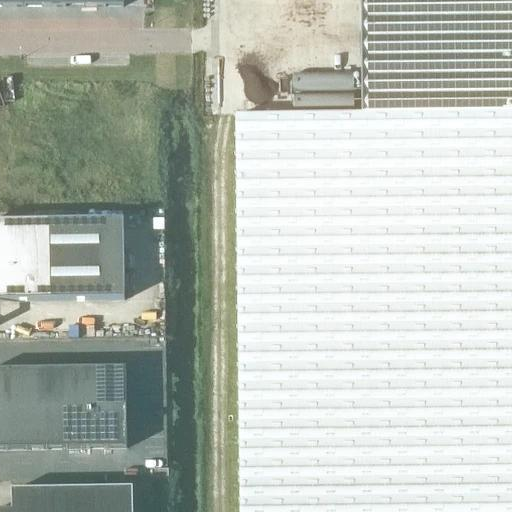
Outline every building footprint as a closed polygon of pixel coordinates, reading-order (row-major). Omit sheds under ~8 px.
[(124,0),(0,0),(0,8),(124,8),(124,0)] [(511,511),(511,0),(360,0),(362,116),(236,118),(240,511),(511,511)] [(348,94),(356,96),(360,73),(338,68),(336,79),(351,82),(348,94)] [(121,114),(0,115),(0,203),(123,202),(121,114)] [(0,304),(125,302),(123,222),(0,223),(0,304)] [(0,452),(128,451),(127,371),(0,372),(0,452)] [(133,511),(133,491),(12,493),(12,511),(133,511)]
